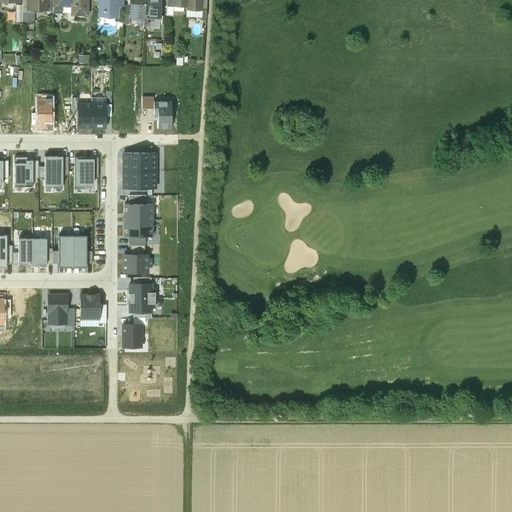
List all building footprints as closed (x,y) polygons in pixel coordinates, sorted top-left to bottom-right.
[(87,0),(62,0),(63,6),(74,6),(74,15),(87,15),(87,0)] [(100,0),(101,1),(100,4),(104,7),(104,13),(106,15),(115,16),(117,13),(118,6),(117,0),(100,0)] [(144,0),(129,0),(129,6),(128,17),(129,17),(144,18),(144,0)] [(144,0),(144,18),(149,18),(149,20),(159,21),(160,0),(144,0)] [(186,0),(187,5),(186,8),(200,9),(200,0),(186,0)] [(153,108),(153,101),(153,97),(141,97),(141,108),(153,108)] [(171,128),(171,101),(153,101),(153,108),(153,117),(157,117),(157,128),(171,128)] [(91,104),(77,104),(77,127),(91,127),(91,104)] [(105,104),(91,104),(91,127),(105,128),(105,104)] [(122,152),(121,170),(156,171),(156,153),(122,152)] [(32,178),(32,160),(25,160),(25,156),(14,156),(14,184),(21,184),(21,187),(32,187),(32,178)] [(62,175),(62,159),(62,156),(44,156),(44,166),(44,178),(44,186),(52,186),(52,188),(62,188),(62,175)] [(92,177),(92,160),(83,160),(83,157),(74,157),(74,188),(84,188),(84,185),(92,185),(92,177)] [(156,171),(121,170),(121,190),(155,191),(156,171)] [(128,195),(128,204),(145,204),(145,195),(128,195)] [(126,220),(152,220),(152,204),(145,204),(128,204),(124,204),(124,214),(126,214),(126,220)] [(128,236),(145,236),(152,236),(152,220),(126,220),(126,226),(124,226),(124,236),(128,236)] [(26,265),(32,265),(32,235),(24,235),(24,238),(18,238),(18,252),(18,264),(18,266),(26,266),(26,265)] [(38,266),(46,266),(46,264),(46,248),(46,238),(39,238),(39,235),(32,235),(32,265),(38,265),(38,266)] [(66,267),(72,267),(72,235),(58,235),(58,251),(58,263),(58,267),(66,267)] [(86,267),(86,263),(86,251),(86,235),(72,235),(72,267),(75,267),(86,267)] [(128,245),(130,245),(144,245),(145,245),(145,236),(128,236),(128,245)] [(144,245),(130,245),(130,255),(144,255),(144,245)] [(144,255),(130,255),(123,255),(123,272),(147,271),(147,267),(152,267),(151,258),(147,258),(147,254),(144,255)] [(151,284),(133,284),(129,284),(129,293),(126,293),(126,298),(154,298),(154,288),(151,288),(151,284)] [(66,294),(48,295),(48,323),(65,323),(66,323),(66,308),(66,294)] [(80,318),(98,318),(99,318),(99,305),(99,295),(80,295),(80,318)] [(154,298),(126,298),(126,302),(129,302),(129,312),(133,312),(151,312),(151,307),(154,307),(154,298)] [(74,308),(66,308),(66,323),(65,323),(65,326),(74,326),(74,308)] [(140,324),(123,324),(123,347),(140,347),(140,324)]
